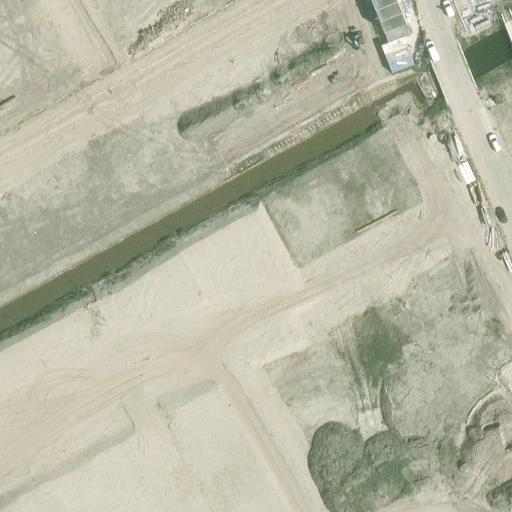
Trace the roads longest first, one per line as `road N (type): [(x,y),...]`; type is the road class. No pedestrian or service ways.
road 1 (residential): [(501,202),(149,387)]
road 2 (residential): [(501,202),(429,0)]
road 3 (residential): [(123,97),(301,0)]
road 4 (residential): [(149,387),(0,476)]
road 5 (residential): [(223,511),(149,387)]
road 6 (residential): [(0,167),(123,97)]
